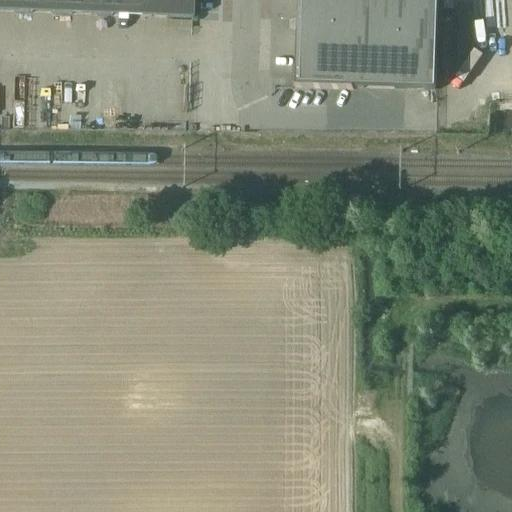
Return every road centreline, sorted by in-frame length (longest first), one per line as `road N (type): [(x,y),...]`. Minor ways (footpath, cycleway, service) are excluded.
road 1 (track): [(393,511),(396,353),(405,325),(421,311),(511,306)]
road 2 (unclassified): [(341,121),(273,120),(250,107),(243,85),(246,0)]
